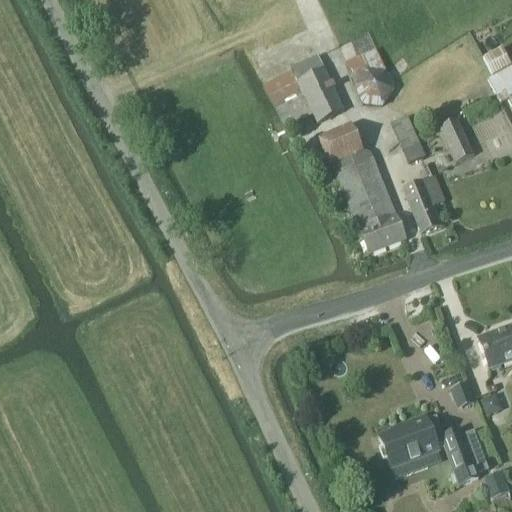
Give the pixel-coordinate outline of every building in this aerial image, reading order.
[(316,59),(290,72),(312,121),(315,128),(343,115),(316,59)] [(382,78),(367,76),(358,92),(365,107),(380,108),(389,93),(382,78)] [(494,101),(464,118),(469,129),(500,113),(494,101)] [(408,124),(388,133),(406,170),(425,161),(408,124)] [(455,124),(442,130),(437,132),(454,168),(472,159),(455,124)] [(351,131),(319,144),(329,170),(361,156),(351,131)] [(367,258),(403,244),(368,156),(331,171),(367,258)] [(432,181),(401,193),(419,238),(439,230),(431,211),(442,207),(432,181)] [(511,332),(476,346),(487,374),(511,364),(511,332)] [(465,388),(448,393),(456,414),(473,408),(465,388)] [(395,434),(377,441),(389,474),(436,456),(436,454),(443,451),(458,490),(476,483),(474,477),(486,473),(471,435),(460,440),(458,434),(441,440),(434,421),(424,425),(423,421),(403,429),(404,433),(396,436),(395,434)] [(509,498),(501,476),(483,483),(492,505),(509,498)]
